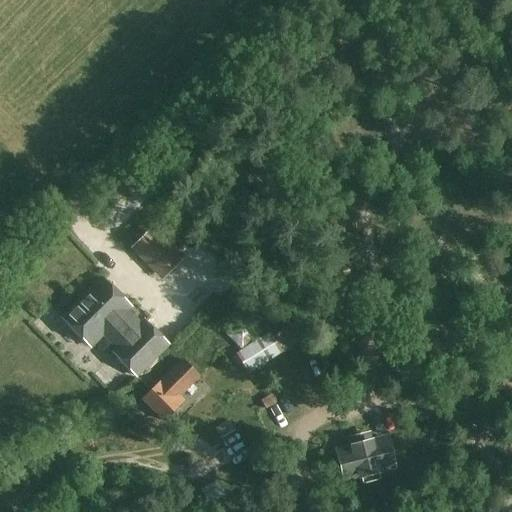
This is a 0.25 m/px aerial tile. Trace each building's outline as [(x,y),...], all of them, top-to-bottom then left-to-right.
[(153,225),(130,248),(160,279),(184,255),(153,225)] [(102,280),(63,319),(91,347),(130,308),(102,280)] [(143,321),(112,354),(137,378),(169,346),(143,321)] [(236,354),(248,374),(282,353),(270,332),(236,354)] [(73,372),(88,364),(72,336),(58,344),(73,372)] [(331,371),(322,348),(318,350),(326,374),(331,371)] [(182,360),(142,400),(164,422),(185,402),(180,397),(199,378),(182,360)] [(385,439),(337,451),(345,481),(393,469),(385,439)] [(221,491),(209,492),(210,506),(222,505),(221,491)]
